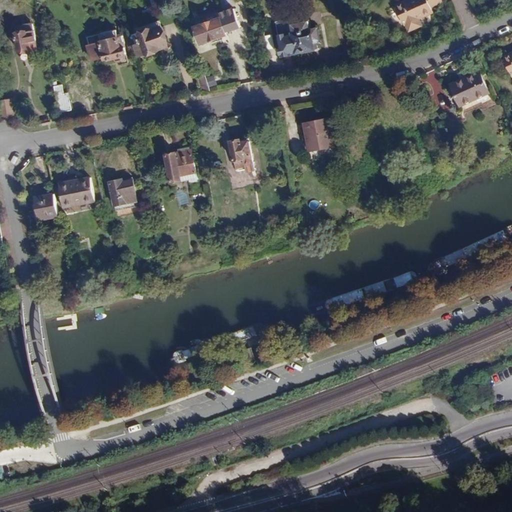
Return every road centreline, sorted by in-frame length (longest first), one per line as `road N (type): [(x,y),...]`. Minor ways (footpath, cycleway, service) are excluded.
road 1 (residential): [(478,38),(396,71),(1,150)]
road 2 (residential): [(511,297),(101,448),(65,448)]
road 3 (primary): [(511,418),(446,444),(372,452),(210,511)]
road 4 (residential): [(65,448),(1,150)]
road 5 (primary): [(243,511),(377,466),(439,461),(511,432)]
